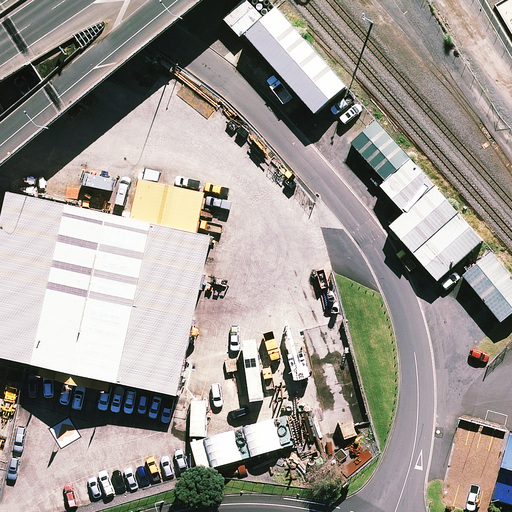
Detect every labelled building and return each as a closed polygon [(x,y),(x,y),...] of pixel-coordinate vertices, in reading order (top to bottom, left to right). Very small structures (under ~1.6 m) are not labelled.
[(341,85),(270,7),(241,33),(311,112),(341,85)] [(477,235),(410,162),(386,184),(452,257),(477,235)] [(201,236),(5,193),(0,214),(0,353),(167,390),(201,236)] [(511,316),(511,273),(488,248),(463,270),(508,320),(511,316)] [(442,487),(479,496),(497,425),(460,416),(442,487)] [(511,502),(511,428),(503,426),(485,496),(511,502)]
